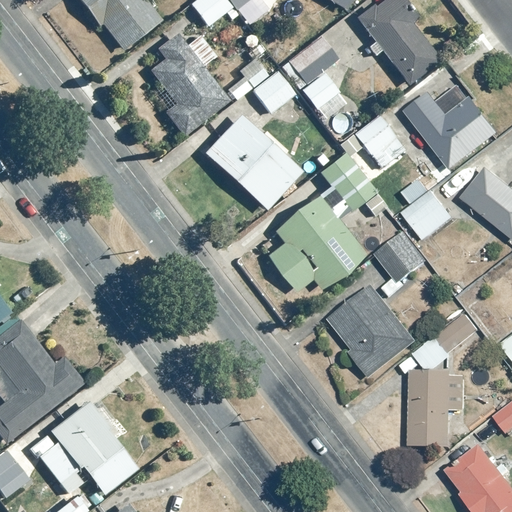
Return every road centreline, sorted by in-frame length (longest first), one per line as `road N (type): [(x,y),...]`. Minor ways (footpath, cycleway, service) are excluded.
road 1 (secondary): [(0,39),(363,511)]
road 2 (secondary): [(294,511),(0,128)]
